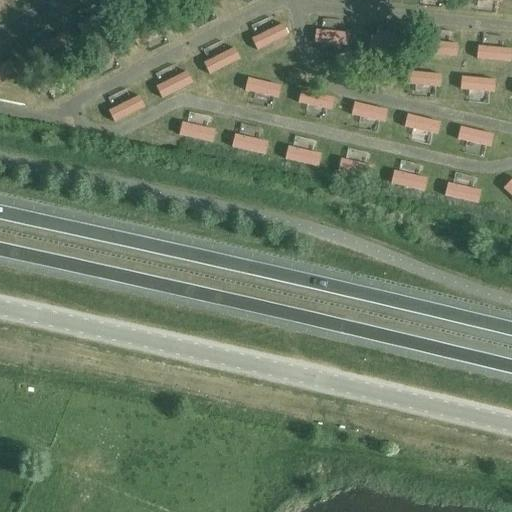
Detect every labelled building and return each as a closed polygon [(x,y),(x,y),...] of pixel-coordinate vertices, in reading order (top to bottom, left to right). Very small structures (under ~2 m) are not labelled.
[(288,21),(255,29),(258,44),(291,36),(288,21)] [(320,24),(317,38),(348,46),(351,31),(320,24)] [(372,30),(371,44),(392,46),(393,32),(372,30)] [(461,53),(461,38),(441,38),(441,53),(461,53)] [(511,43),(481,42),(480,56),(511,58),(511,43)] [(237,43),(205,57),(211,70),(243,56),(237,43)] [(12,54),(0,60),(0,79),(19,70),(12,54)] [(157,83),(165,98),(196,80),(188,66),(157,83)] [(443,84),(444,69),(416,68),(415,83),(443,84)] [(464,72),(463,89),(497,90),(498,74),(464,72)] [(248,91),(283,94),(284,79),(249,76),(248,91)] [(334,108),(337,95),(303,86),(300,99),(334,108)] [(110,108),(117,121),(148,105),(141,92),(110,108)] [(356,100),(354,114),(388,120),(391,105),(356,100)] [(410,110),(406,124),(439,133),(443,119),(410,110)] [(184,120),(182,134),(216,140),(218,125),(184,120)] [(462,125),(460,139),(494,143),(495,129),(462,125)] [(236,132),(235,148),(268,151),(270,135),(236,132)] [(291,143),(287,158),(322,166),(325,151),(291,143)] [(372,178),(376,164),(345,154),(340,169),(372,178)] [(397,167),(394,182),(427,190),(430,175),(397,167)] [(450,181),(447,196),(480,201),(483,186),(450,181)]
